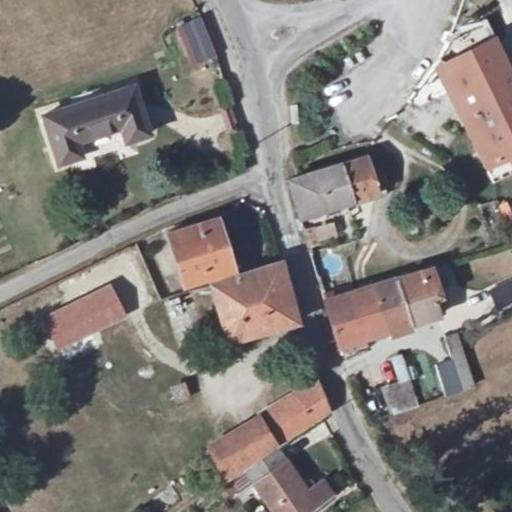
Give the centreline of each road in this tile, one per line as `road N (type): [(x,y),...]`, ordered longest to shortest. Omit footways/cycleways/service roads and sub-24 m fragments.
road 1 (unclassified): [(272,173),(321,351),(361,452),(399,511)]
road 2 (unclassified): [(0,295),(272,173)]
road 3 (unclassified): [(247,45),(272,173)]
road 4 (unclassified): [(247,45),(359,0)]
